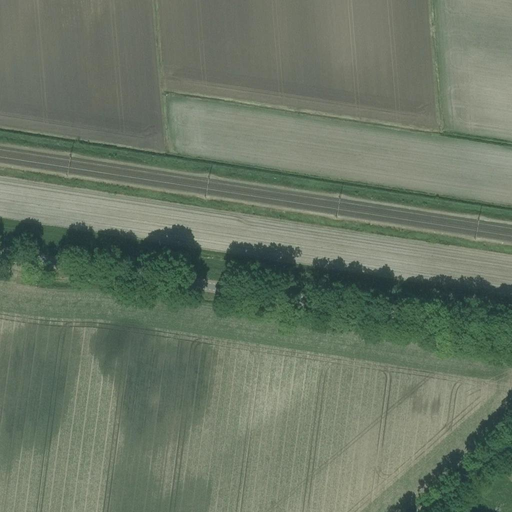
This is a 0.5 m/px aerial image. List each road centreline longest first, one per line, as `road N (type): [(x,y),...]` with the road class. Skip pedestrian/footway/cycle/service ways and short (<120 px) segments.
road 1 (tertiary): [(511,331),(0,254)]
road 2 (unclassified): [(417,511),(511,430)]
